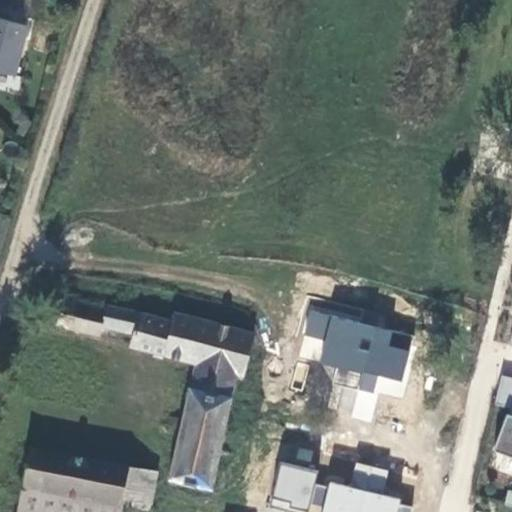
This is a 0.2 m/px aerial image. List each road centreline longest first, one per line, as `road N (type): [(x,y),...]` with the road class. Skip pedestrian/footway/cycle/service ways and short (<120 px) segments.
road 1 (residential): [(435,0),(467,8),(432,164),(69,71)]
road 2 (unclassified): [(69,71),(0,303)]
road 3 (residential): [(299,410),(465,450)]
road 4 (residential): [(465,450),(489,353),(511,359)]
